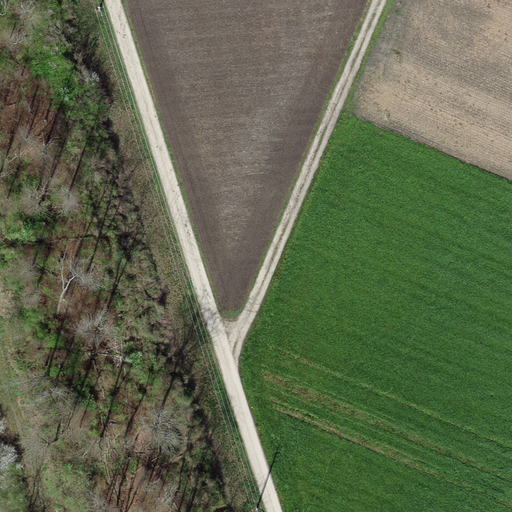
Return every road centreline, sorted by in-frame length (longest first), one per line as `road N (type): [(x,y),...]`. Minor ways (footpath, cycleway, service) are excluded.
road 1 (track): [(114,0),(276,511)]
road 2 (track): [(230,364),(381,0)]
